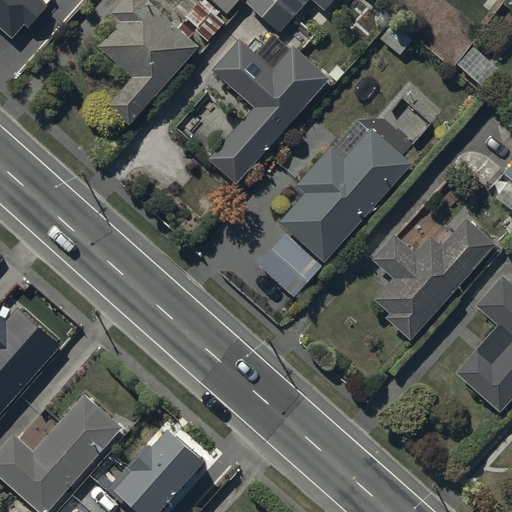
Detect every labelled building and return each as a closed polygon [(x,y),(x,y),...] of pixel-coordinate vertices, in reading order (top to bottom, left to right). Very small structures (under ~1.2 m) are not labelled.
[(36,0),(59,20),(76,0),(36,0)] [(131,77),(106,106),(129,126),(199,47),(146,0),(120,0),(110,13),(119,21),(97,47),(131,77)] [(177,27),(189,37),(195,30),(207,42),(225,22),(217,15),(221,11),(208,0),(201,0),(201,1),(199,0),(198,2),(195,0),(183,0),(173,12),(183,21),(177,27)] [(210,0),(226,15),(239,0),(210,0)] [(246,0),(244,2),(279,33),(308,0),(312,0),(325,11),(333,0),(246,0)] [(393,22),(379,38),(400,56),(414,39),(393,22)] [(252,107),(206,159),(236,185),(329,78),(293,45),(271,69),(239,40),(212,70),(252,107)] [(474,46),(457,64),(481,87),(498,69),(474,46)] [(289,207),(276,221),(324,263),(412,164),(371,126),(344,156),(331,145),(295,185),(304,193),(290,208),(289,207)] [(511,161),(502,173),(510,180),(495,197),(511,211),(511,161)] [(371,259),(391,278),(372,299),(388,313),(384,318),(410,341),(497,244),(466,216),(441,244),(430,235),(415,252),(394,234),(371,259)] [(285,233),(257,265),(295,298),(323,266),(285,233)] [(496,325),(454,372),(499,413),(511,398),(511,283),(502,274),(474,305),(496,325)] [(0,410),(59,346),(14,305),(0,319),(0,410)] [(15,433),(0,448),(0,478),(38,511),(48,511),(123,427),(84,393),(33,450),(15,433)] [(125,443),(65,511),(144,511),(170,485),(125,443)]
